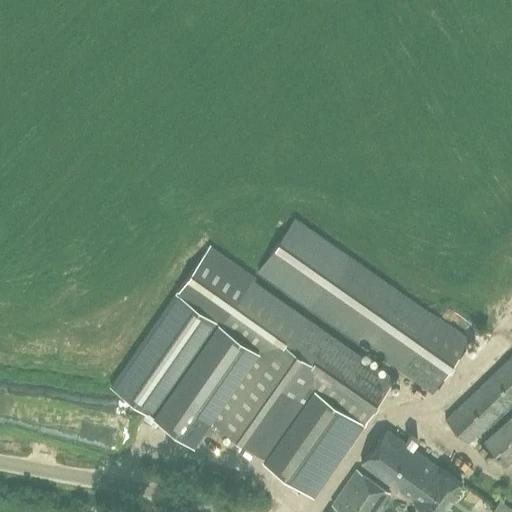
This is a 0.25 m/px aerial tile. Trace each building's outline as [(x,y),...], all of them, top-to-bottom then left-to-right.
[(432,391),(470,337),(296,215),(258,269),(432,391)] [(254,275),(210,244),(178,290),(177,289),(109,387),(194,445),(212,418),(272,461),(269,465),(312,496),(357,432),(395,379),(254,279),(256,276),(254,275)] [(511,353),(445,418),(468,442),(511,400),(511,353)] [(505,468),(511,461),(511,415),(483,442),(505,468)] [(427,511),(442,511),(463,483),(387,427),(361,463),(412,501),(413,501),(427,511)] [(341,511),(375,511),(390,491),(356,469),(332,505),(341,511)]
